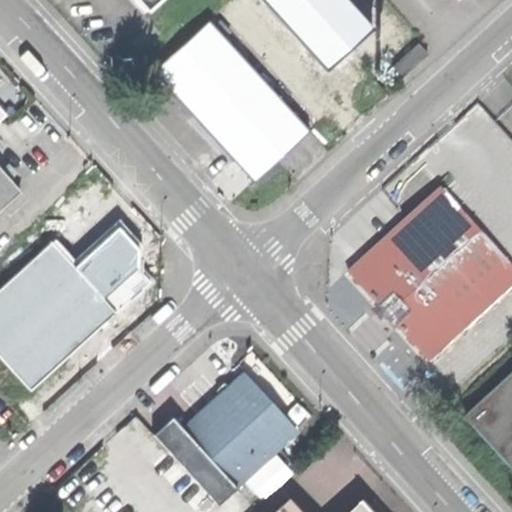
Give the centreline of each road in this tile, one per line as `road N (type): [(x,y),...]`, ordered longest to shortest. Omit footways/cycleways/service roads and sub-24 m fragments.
road 1 (unclassified): [(244,272),(2,0)]
road 2 (unclassified): [(511,29),(244,272)]
road 3 (unclassified): [(244,272),(0,494)]
road 4 (unclassified): [(463,511),(244,272)]
